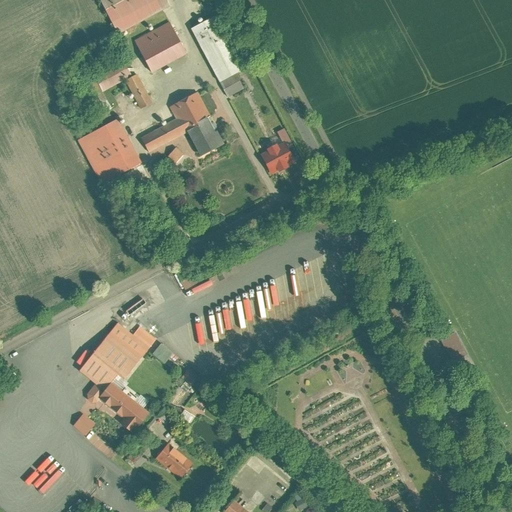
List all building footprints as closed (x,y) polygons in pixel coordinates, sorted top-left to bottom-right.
[(167,0),(99,0),(116,32),(170,4),(167,0)] [(169,20),(134,40),(151,71),(186,51),(169,20)] [(123,63),(84,85),(91,97),(130,75),(123,63)] [(236,72),(218,82),(227,97),(245,87),(236,72)] [(151,101),(137,74),(125,80),(139,108),(151,101)] [(219,143),(204,116),(209,114),(196,90),(168,105),(175,119),(140,138),(148,152),(184,132),(197,156),(219,143)] [(140,162),(116,118),(77,140),(101,183),(140,162)] [(287,136),(283,127),(276,131),(280,140),(287,136)] [(259,154),(269,174),(292,161),(282,142),(259,154)] [(170,157),(177,163),(185,154),(178,147),(170,157)] [(186,290),(198,283),(195,275),(182,282),(186,290)] [(222,276),(205,283),(206,287),(223,280),(222,276)] [(76,370),(98,388),(90,398),(130,430),(144,413),(115,389),(148,349),(156,339),(139,325),(131,335),(115,322),(76,370)] [(454,365),(469,356),(455,333),(440,341),(454,365)] [(171,352),(159,342),(150,353),(162,363),(171,352)] [(197,377),(187,368),(180,376),(190,385),(197,377)] [(187,409),(182,415),(192,422),(196,416),(187,409)] [(94,424),(82,413),(73,424),(85,435),(94,424)] [(180,480),(194,463),(166,440),(152,457),(180,480)] [(294,503),(298,511),(310,505),(306,497),(294,503)] [(246,511),(232,500),(221,511),(246,511)]
